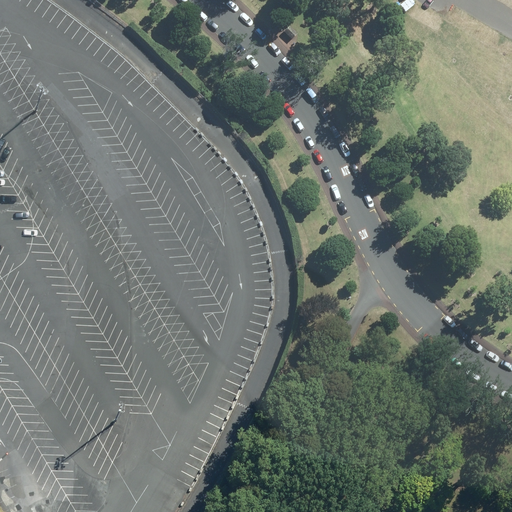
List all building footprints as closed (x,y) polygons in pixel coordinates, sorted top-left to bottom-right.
[(2,121),(0,122),(0,167),(2,170),(26,152),(2,121)] [(251,250),(266,245),(263,237),(248,242),(251,250)] [(265,249),(252,252),(254,261),(267,258),(265,249)] [(268,261),(248,264),(250,273),(270,269),(268,261)] [(266,317),(271,297),(263,295),(258,315),(266,317)] [(244,300),(236,298),(233,312),(241,314),(244,300)] [(204,443),(181,431),(171,448),(195,461),(204,443)] [(166,511),(182,485),(160,473),(140,508),(147,511),(166,511)]
